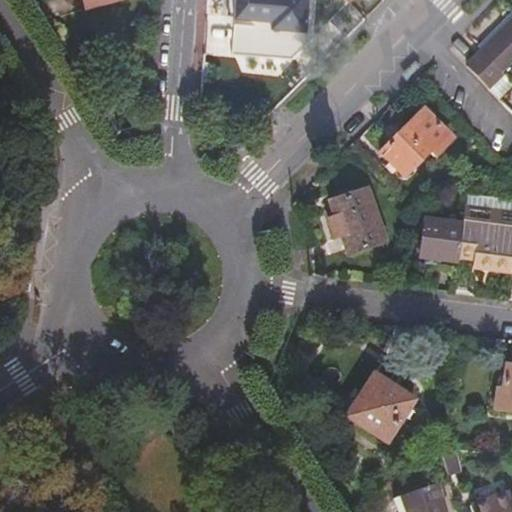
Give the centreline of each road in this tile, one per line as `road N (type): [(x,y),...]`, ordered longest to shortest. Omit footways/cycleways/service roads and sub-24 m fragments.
road 1 (tertiary): [(219,218),(436,0)]
road 2 (residential): [(511,319),(246,286)]
road 3 (unclassified): [(120,205),(0,11)]
road 4 (residential): [(170,195),(183,0)]
road 5 (tertiary): [(217,344),(313,511)]
road 6 (tertiary): [(120,205),(82,247),(75,275),(91,329)]
road 7 (tertiary): [(91,329),(138,362),(180,363),(217,344)]
